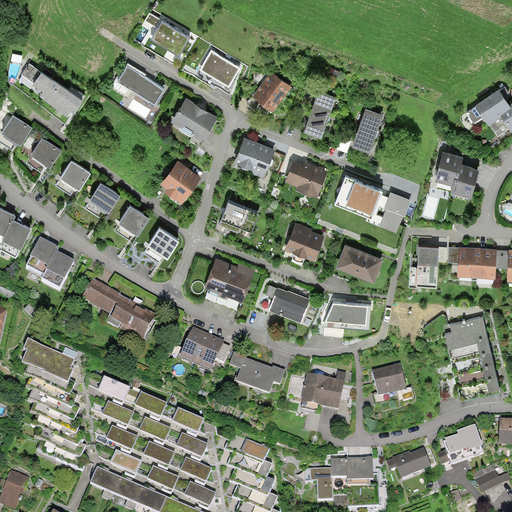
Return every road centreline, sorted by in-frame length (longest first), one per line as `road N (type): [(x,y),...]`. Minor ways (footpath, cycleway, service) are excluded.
road 1 (residential): [(169,294),(208,319),(283,347),(336,351),(378,339)]
road 2 (residential): [(0,177),(80,245),(169,294)]
road 3 (residential): [(511,409),(471,412),(390,439),(328,438),(323,428)]
road 4 (residential): [(488,226),(408,230),(378,339)]
road 5 (residential): [(236,115),(169,294)]
